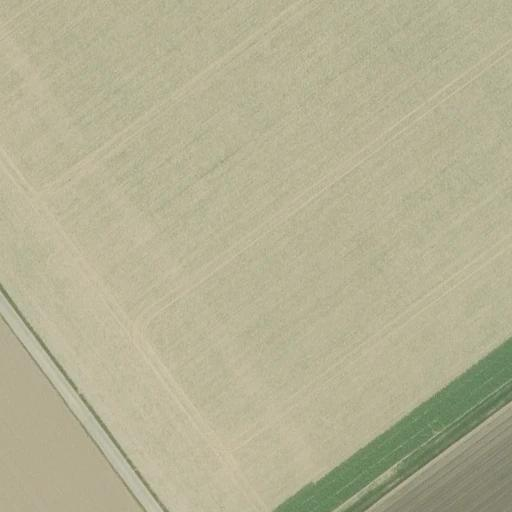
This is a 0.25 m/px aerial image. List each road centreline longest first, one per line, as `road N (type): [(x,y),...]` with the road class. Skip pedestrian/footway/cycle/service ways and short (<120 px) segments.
road 1 (track): [(0,305),(152,511)]
road 2 (track): [(354,511),(511,392)]
